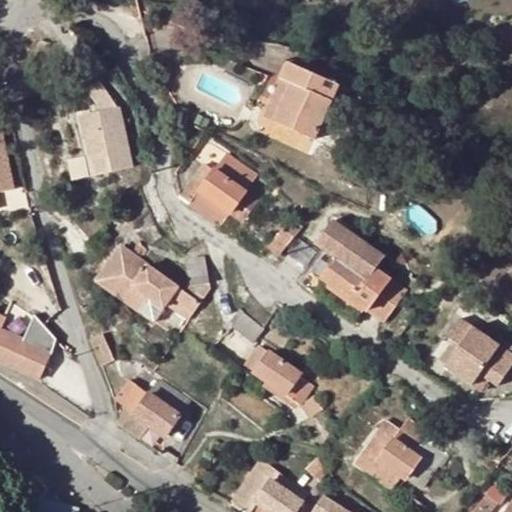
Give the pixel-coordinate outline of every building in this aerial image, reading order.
[(283,80),(288,82),(272,120),(314,138),(329,105),(338,85),(288,63),(280,79),(283,80)] [(266,117),(272,120),(288,82),(283,80),(266,117)] [(129,167),(117,108),(99,84),(88,92),(101,109),(81,113),(85,131),(87,130),(96,173),(129,167)] [(338,108),(346,89),(338,85),(329,105),(338,108)] [(0,190),(12,188),(0,129),(0,190)] [(241,225),(258,201),(246,192),(258,176),(226,153),(212,171),(202,164),(178,197),(187,203),(187,204),(221,229),(230,217),(241,225)] [(409,289),(382,268),(378,266),(386,254),(333,217),(316,241),(336,254),(319,277),(325,281),(351,299),(368,311),(368,310),(385,322),(409,289)] [(274,260),(298,228),(286,219),(261,250),(274,260)] [(207,292),(202,259),(185,261),(188,281),(179,293),(119,246),(94,277),(93,279),(149,322),(162,304),(185,321),(207,292)] [(351,299),(325,281),(315,294),(342,312),(351,299)] [(262,328),(242,311),(231,325),(253,341),(262,328)] [(0,361),(39,378),(51,353),(52,349),(53,344),(53,340),(52,335),(30,315),(24,328),(0,316),(0,361)] [(511,360),(511,353),(460,316),(446,335),(449,338),(436,356),(444,362),(442,364),(477,389),(486,376),(496,383),(511,360)] [(100,366),(112,361),(101,334),(89,339),(100,366)] [(301,374),(258,344),(244,363),(298,403),(311,385),(299,377),(301,374)] [(164,436),(187,402),(158,380),(149,395),(128,381),(116,400),(129,411),(152,427),(164,436)] [(314,397),(301,404),(308,416),(321,409),(314,397)] [(139,444),(152,427),(129,411),(117,426),(121,430),(129,436),(139,444)] [(356,462),(370,473),(380,460),(391,468),(405,479),(420,457),(413,453),(424,437),(428,433),(407,418),(399,430),(386,421),(356,462)] [(413,453),(420,457),(405,479),(418,488),(445,452),(424,437),(413,453)] [(381,481),(391,468),(380,460),(370,473),(381,481)] [(326,473),(316,461),(305,471),(317,482),(326,473)] [(293,511),(301,501),(283,489),(288,482),(258,462),(233,500),(249,511),(257,502),(270,511),(293,511)] [(495,466),(491,471),(467,500),(481,511),(509,475),(495,466)] [(348,511),(323,493),(307,511),(348,511)] [(69,511),(71,506),(41,498),(36,511),(69,511)] [(511,511),(511,500),(502,511),(511,511)] [(249,511),(270,511),(257,502),(249,511)]
